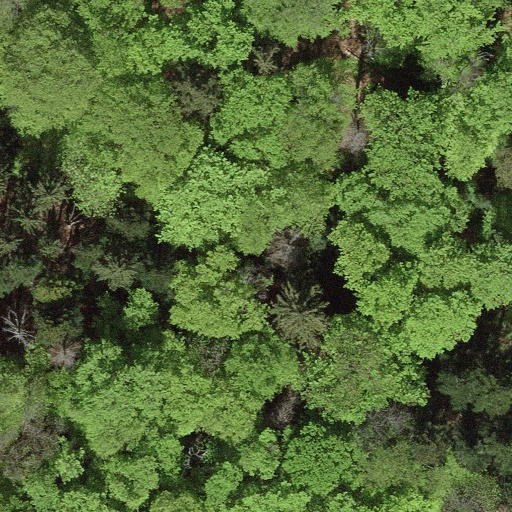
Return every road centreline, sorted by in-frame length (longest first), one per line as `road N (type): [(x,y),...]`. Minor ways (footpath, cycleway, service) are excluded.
road 1 (track): [(511,291),(288,361),(53,360),(0,375)]
road 2 (track): [(511,138),(82,68),(0,67)]
